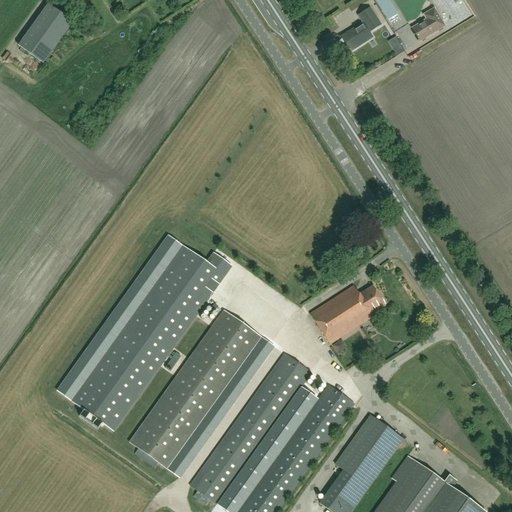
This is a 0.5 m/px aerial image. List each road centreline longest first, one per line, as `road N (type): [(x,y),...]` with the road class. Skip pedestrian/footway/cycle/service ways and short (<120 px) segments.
road 1 (unclassified): [(511,414),(240,0)]
road 2 (primary): [(511,375),(267,0)]
road 3 (unknown): [(365,379),(240,295)]
road 4 (unknown): [(365,379),(477,473)]
